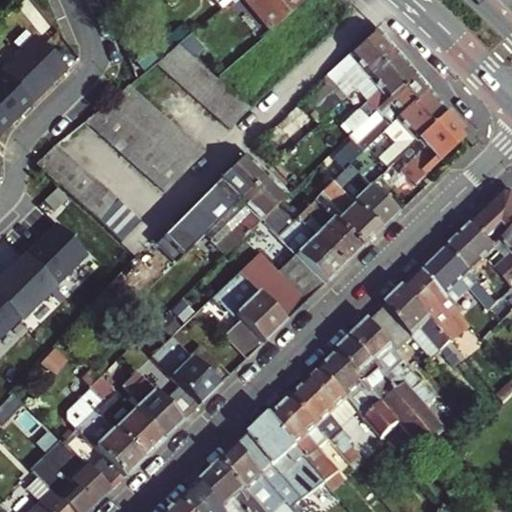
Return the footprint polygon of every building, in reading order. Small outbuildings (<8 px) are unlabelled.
[(298,0),(243,0),(270,32),(299,6),(301,4),(298,0)] [(382,38),(376,31),(324,79),(344,102),(359,89),(395,54),(382,38)] [(0,76),(0,135),(70,70),(38,36),(1,71),(3,73),(0,76)] [(178,48),(157,66),(168,76),(189,57),(179,47),(178,48)] [(413,76),(395,54),(359,89),(369,100),(343,126),(352,135),(413,76)] [(189,57),(168,76),(178,85),(198,66),(189,57)] [(198,66),(178,85),(188,94),(208,74),(198,66)] [(208,74),(188,94),(198,103),(217,83),(215,81),(208,74)] [(426,91),(413,76),(352,135),(347,140),(350,144),(331,162),(341,172),(347,166),(383,133),(426,91)] [(217,83),(198,103),(208,113),(228,93),(217,83)] [(130,88),(109,106),(121,117),(141,98),(130,88)] [(390,165),(445,114),(426,91),(383,133),(393,143),(358,177),(367,187),(390,165)] [(228,93),(208,113),(218,122),(238,102),(228,93)] [(141,98),(121,117),(131,127),(152,108),(141,98)] [(238,102),(218,122),(228,132),(248,111),(238,102)] [(105,109),(87,123),(100,135),(121,117),(109,106),(105,109)] [(152,108),(131,127),(141,136),(162,117),(152,108)] [(461,133),(445,114),(390,165),(411,187),(461,139),(458,136),(461,133)] [(121,117),(100,135),(112,146),(131,127),(121,117)] [(162,117),(141,136),(152,146),(172,127),(162,117)] [(131,127),(112,146),(123,156),(141,136),(131,127)] [(172,127),(152,146),(162,155),(183,136),(172,127)] [(152,146),(141,136),(123,156),(133,166),(152,146)] [(183,136),(162,155),(173,165),(193,146),(183,136)] [(55,148),(34,166),(45,177),(66,155),(57,146),(55,148)] [(152,146),(133,166),(144,176),(162,155),(152,146)] [(193,146),(173,165),(184,175),(204,156),(193,146)] [(66,155),(45,177),(56,186),(76,164),(66,155)] [(162,155),(144,176),(154,186),(173,165),(162,155)] [(219,222),(264,177),(243,156),(176,223),(186,232),(208,211),(219,222)] [(76,164),(56,186),(66,195),(86,173),(76,164)] [(173,165),(154,186),(165,195),(184,175),(173,165)] [(367,187),(358,177),(347,166),(341,172),(329,184),(376,232),(395,214),(367,187)] [(97,182),(86,173),(66,195),(76,204),(97,182)] [(286,199),(264,177),(219,222),(202,238),(223,260),(268,216),(286,199)] [(107,191),(97,182),(76,204),(86,213),(107,191)] [(376,232),(329,184),(319,194),(313,204),(358,250),(376,232)] [(117,201),(107,191),(86,213),(98,223),(112,206),(117,201)] [(511,195),(504,194),(473,223),(496,249),(496,250),(501,245),(511,234),(511,195)] [(313,204),(294,222),(340,268),(358,250),(313,204)] [(112,206),(98,223),(113,236),(122,244),(136,229),(112,206)] [(186,232),(176,223),(152,247),(172,268),(202,238),(219,222),(208,211),(186,232)] [(292,256),(283,265),(312,295),(332,275),(340,268),(294,222),(276,240),(292,256)] [(496,249),(473,223),(448,248),(471,273),(496,249)] [(54,225),(21,256),(51,287),(83,255),(54,225)] [(505,282),(511,274),(511,234),(501,245),(509,254),(493,269),(505,282)] [(471,273),(448,248),(422,273),(444,298),(463,280),(471,273)] [(0,306),(14,320),(16,323),(52,288),(51,287),(21,256),(2,276),(1,275),(0,275),(0,306)] [(257,258),(237,277),(283,323),(303,304),(295,295),(273,274),(257,258)] [(312,295),(283,265),(273,274),(295,295),(303,304),(312,295)] [(444,298),(422,273),(404,290),(446,340),(448,341),(467,325),(444,298)] [(467,285),(475,278),(471,273),(463,280),(467,285)] [(237,277),(199,314),(204,318),(210,313),(227,331),(212,345),(235,369),(250,355),(283,323),(237,277)] [(484,289),(475,278),(467,285),(476,296),(484,289)] [(484,289),(497,303),(504,296),(498,289),(492,282),(484,289)] [(484,289),(476,296),(489,311),(497,303),(484,289)] [(446,340),(404,290),(386,308),(412,338),(413,340),(420,333),(435,350),(446,340)] [(0,333),(14,320),(0,306),(0,333)] [(412,338),(386,308),(380,314),(367,326),(393,355),(412,338)] [(434,403),(393,355),(367,326),(340,353),(412,439),(423,451),(445,431),(427,409),(434,403)] [(134,376),(147,389),(157,379),(167,388),(156,398),(180,423),(195,409),(217,388),(170,342),(134,376)] [(198,347),(188,357),(207,376),(217,366),(198,347)] [(340,353),(322,370),(357,412),(381,439),(391,431),(404,447),(412,439),(340,353)] [(322,370),(294,397),(329,439),(351,465),(361,457),(343,435),(345,433),(341,428),(357,412),(322,370)] [(180,423),(156,398),(147,389),(134,376),(114,396),(127,409),(160,443),(180,423)] [(104,377),(65,412),(78,426),(117,391),(104,377)] [(511,379),(494,397),(503,408),(511,399),(511,379)] [(94,415),(141,462),(160,443),(127,409),(114,396),(94,415)] [(329,439),(294,397),(272,418),(296,447),(327,483),(332,490),(343,479),(318,449),(329,439)] [(141,462),(94,415),(71,436),(97,463),(118,484),(141,462)] [(327,483),(296,447),(272,418),(260,429),(250,439),(273,467),(302,502),(327,483)] [(62,445),(108,494),(118,484),(97,463),(71,436),(62,445)] [(302,502),(273,467),(250,439),(223,465),(262,511),(292,511),(302,502)] [(47,495),(59,507),(63,511),(89,511),(108,494),(61,446),(29,476),(47,495)] [(262,511),(223,465),(201,487),(222,511),(262,511)] [(222,511),(201,487),(193,493),(183,504),(189,511),(222,511)] [(63,511),(59,507),(47,495),(29,511),(63,511)]
